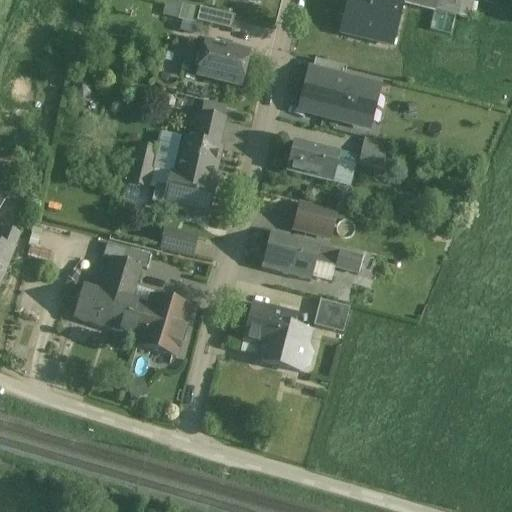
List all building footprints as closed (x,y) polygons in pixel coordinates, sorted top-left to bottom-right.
[(402,3),(389,0),(346,0),(338,37),(391,49),(402,3)] [(470,0),(427,0),(469,11),(470,0)] [(163,2),(161,18),(193,22),(195,7),(163,2)] [(248,56),(205,45),(197,78),(240,88),(248,56)] [(309,77),(301,108),(322,113),(321,117),(356,126),(360,111),(367,113),(374,89),(343,81),(342,85),(309,77)] [(182,140),(192,143),(199,116),(189,113),(182,140)] [(162,148),(136,142),(127,183),(151,188),(158,167),(162,148)] [(220,151),(182,142),(174,175),(212,184),(220,151)] [(341,154),(293,142),(285,174),(333,186),(341,154)] [(388,157),(365,151),(363,167),(386,171),(388,157)] [(215,184),(212,184),(174,175),(170,174),(162,207),(207,218),(215,184)] [(0,214),(14,190),(1,181),(0,183),(0,214)] [(341,211),(305,202),(298,229),(334,238),(341,211)] [(271,229),(263,264),(313,275),(316,260),(321,241),(271,229)] [(196,240),(164,232),(160,251),(192,258),(196,240)] [(369,255),(321,241),(316,260),(362,273),(369,255)] [(0,285),(13,253),(0,247),(0,285)] [(116,298),(83,287),(73,321),(105,331),(116,298)] [(148,308),(116,298),(105,331),(138,341),(149,308),(148,308)] [(190,311),(151,300),(148,308),(149,308),(138,341),(137,345),(137,348),(175,359),(190,311)] [(308,325),(340,335),(348,310),(316,300),(308,325)] [(298,314),(249,302),(238,345),(258,350),(253,367),(301,379),(312,335),(294,330),(298,314)]
